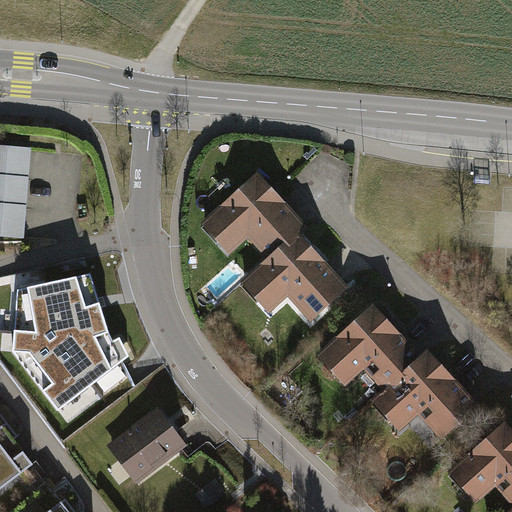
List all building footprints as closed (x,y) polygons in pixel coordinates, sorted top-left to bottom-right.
[(31,149),(0,146),(0,236),(24,238),(31,149)] [(293,245),(306,234),(313,227),(260,169),(202,221),(232,254),(251,237),(269,257),(288,240),(293,245)] [(491,185),(492,171),(474,170),(473,184),(491,185)] [(352,285),(306,234),(293,245),(288,240),(269,257),(243,281),(271,313),(290,296),(312,321),(352,285)] [(92,274),(16,288),(15,354),(57,415),(125,367),(92,274)] [(385,389),(423,355),(375,302),(319,353),(349,387),(368,370),(385,389)] [(385,389),(374,399),(402,430),(421,413),(444,439),(482,405),(431,348),(423,355),(385,389)] [(187,447),(158,408),(107,446),(136,485),(187,447)] [(511,498),(511,423),(509,420),(452,470),(483,504),(502,487),(511,498)] [(0,424),(0,489),(31,465),(0,424)] [(210,485),(195,496),(205,509),(225,495),(217,484),(212,488),(210,485)] [(68,511),(61,503),(49,511),(68,511)]
